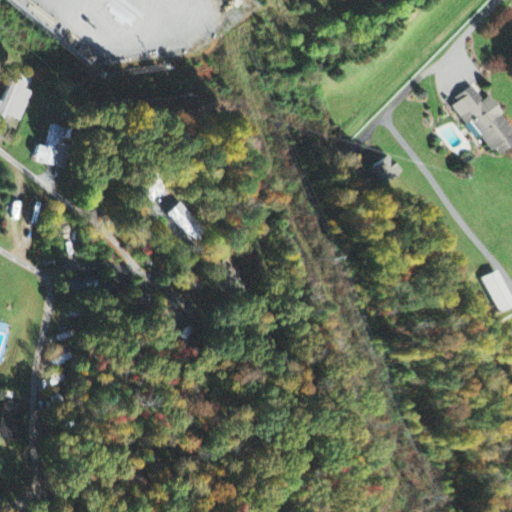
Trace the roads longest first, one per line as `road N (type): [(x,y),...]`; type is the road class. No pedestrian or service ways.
road 1 (residential): [(236,348),(160,279),(108,265),(51,274),(0,247)]
road 2 (residential): [(0,506),(39,489),(34,384),(51,274)]
road 3 (residential): [(0,149),(130,254),(135,270)]
